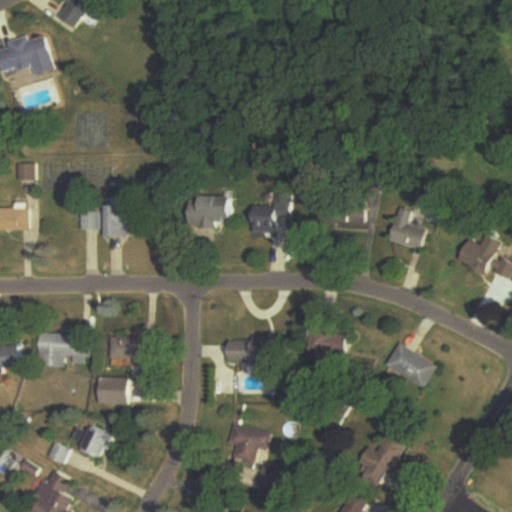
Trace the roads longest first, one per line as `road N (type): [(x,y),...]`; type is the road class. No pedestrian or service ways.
road 1 (residential): [(511,359),(397,300),(352,288),(0,290)]
road 2 (residential): [(192,287),(186,428),(145,511)]
road 3 (secondary): [(511,392),(442,511)]
